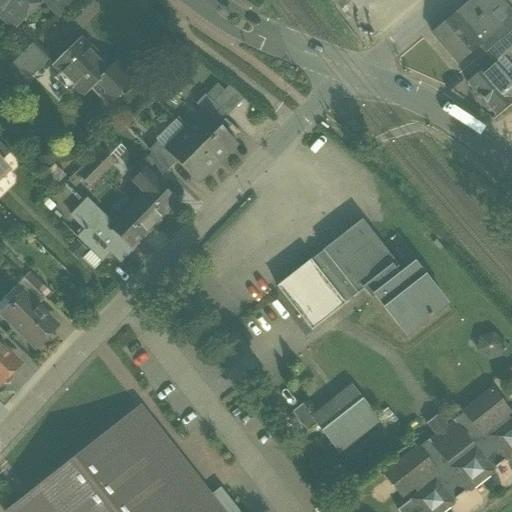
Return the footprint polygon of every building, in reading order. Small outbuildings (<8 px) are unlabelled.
[(0,0),(0,13),(3,13),(12,23),(20,23),(41,2),(42,0),(0,0)] [(42,0),(41,2),(58,20),(78,0),(42,0)] [(500,0),(470,0),(431,34),(458,65),(478,47),(484,54),(507,36),(488,14),(502,2),(500,0)] [(511,31),(507,36),(484,54),(491,62),(490,63),(492,64),(511,47),(511,31)] [(108,71),(78,40),(52,66),(60,74),(55,79),(68,93),(74,87),(83,97),(97,84),(104,91),(104,95),(109,101),(114,101),(119,95),(119,91),(135,76),(128,68),(125,71),(117,62),(108,71)] [(33,44),(16,61),(31,77),(48,60),(33,44)] [(492,64),(490,63),(466,84),(494,116),(511,100),(511,75),(508,74),(504,78),(492,64)] [(223,113),(204,96),(195,105),(203,113),(204,112),(214,122),(223,113)] [(203,113),(185,131),(217,164),(236,145),(214,122),(204,112),(203,113)] [(165,150),(164,151),(175,163),(197,184),(217,164),(185,131),(165,150)] [(165,150),(157,142),(147,151),(150,154),(167,171),(175,163),(164,151),(165,150)] [(9,154),(0,144),(0,161),(1,162),(9,154)] [(102,152),(90,164),(102,175),(114,163),(102,152)] [(167,171),(150,154),(138,167),(142,172),(144,170),(158,184),(169,173),(167,171)] [(102,175),(90,164),(78,177),(89,188),(102,176),(102,175)] [(158,184),(144,170),(142,172),(132,183),(142,192),(130,204),(155,228),(178,204),(158,184)] [(108,226),(84,203),(70,217),(119,264),(132,252),(107,227),(108,226)] [(108,226),(107,227),(132,252),(155,228),(130,204),(108,226)] [(396,265),(361,221),(322,251),(356,295),(363,289),(371,300),(374,298),(404,336),(428,318),(429,319),(432,317),(431,315),(445,304),(414,264),(398,276),(392,268),(396,265)] [(44,300),(23,279),(14,288),(20,294),(21,293),(36,308),(44,300)] [(36,308),(21,293),(20,294),(0,314),(26,339),(24,340),(32,348),(37,348),(46,339),(45,337),(55,327),(36,308)] [(491,368),(497,365),(503,360),(505,353),(504,346),(500,340),(494,336),(487,335),(480,338),(475,343),(472,350),(473,357),(477,363),(483,367),(491,368)] [(0,347),(0,385),(0,386),(9,377),(7,375),(18,365),(0,347)] [(312,419),(311,419),(316,425),(338,453),(378,421),(351,388),(312,419)] [(442,422),(431,430),(436,438),(430,443),(429,441),(419,449),(417,447),(382,475),(401,500),(423,482),(427,487),(410,501),(397,511),(445,511),(454,505),(452,504),(468,492),(469,493),(494,474),(492,472),(508,460),(509,462),(511,459),(511,420),(500,430),(497,425),(511,414),(491,389),(461,413),(462,415),(452,422),(454,424),(447,429),(442,422)] [(312,419),(302,405),(291,413),(306,432),(316,425),(311,419),(312,419)] [(220,511),(138,408),(11,508),(13,511),(220,511)]
